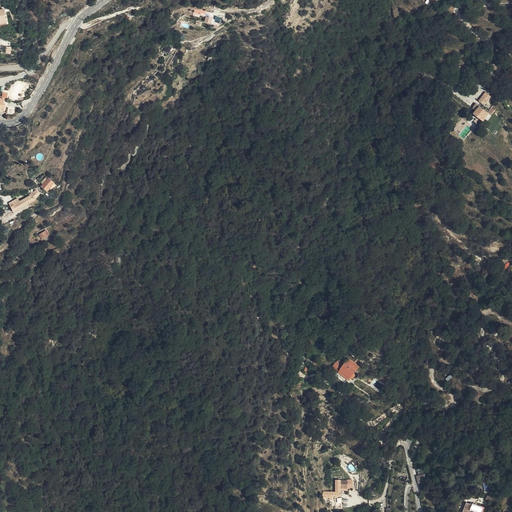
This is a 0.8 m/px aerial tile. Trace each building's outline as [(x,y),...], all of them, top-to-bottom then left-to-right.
[(201,18),(200,23),(206,25),(213,26),(214,23),(201,18)] [(485,91),(478,100),(484,106),(491,97),(485,91)] [(489,110),(482,106),(481,109),(479,108),(476,106),(473,111),(474,112),(473,115),(483,121),(489,110)] [(381,131),(375,126),(371,131),(378,136),(381,131)] [(53,184),(47,179),(41,187),(47,192),(50,188),(51,186),(53,184)] [(35,192),(31,197),(35,201),(40,196),(35,192)] [(35,201),(31,197),(29,197),(10,206),(13,213),(36,201),(35,201)] [(49,231),(42,236),(44,239),(45,241),(51,237),(52,236),(49,231)] [(345,363),(343,366),(342,369),(347,371),(347,370),(350,372),(350,373),(354,375),(355,373),(356,370),(345,363)] [(331,373),(335,375),(337,377),(349,384),(350,382),(351,380),(353,381),(354,379),(352,378),(354,375),(350,373),(350,372),(347,370),(347,371),(342,369),(336,366),(333,370),(331,373)] [(382,382),(385,378),(375,373),(373,378),(382,382)] [(356,402),(359,399),(351,392),(348,396),(356,402)] [(424,474),(416,476),(418,484),(419,483),(426,481),(424,474)] [(336,496),(323,497),(323,503),(331,502),(333,501),(340,500),(340,491),(344,491),(344,483),(336,483),(336,496)] [(472,504),(466,502),(462,511),(482,511),(484,508),(473,503),(472,504)]
